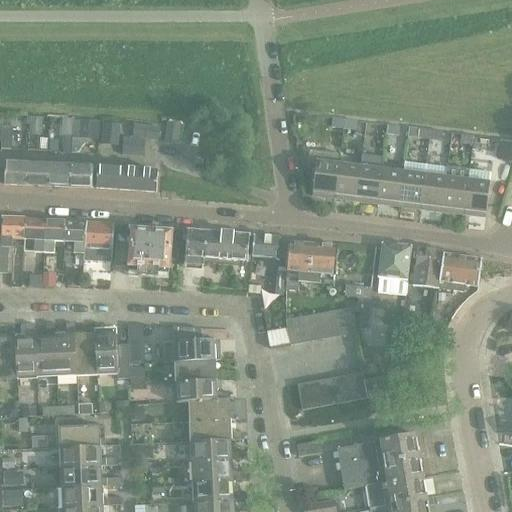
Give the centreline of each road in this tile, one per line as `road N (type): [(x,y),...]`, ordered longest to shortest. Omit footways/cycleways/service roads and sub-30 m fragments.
road 1 (residential): [(0,300),(228,303),(245,310),(281,511)]
road 2 (residential): [(290,218),(0,200)]
road 3 (unclassified): [(0,19),(256,17)]
road 4 (residential): [(490,511),(468,408),(468,330),(491,303),(511,298)]
road 5 (residential): [(508,248),(290,218)]
road 6 (unclassified): [(290,218),(256,17)]
